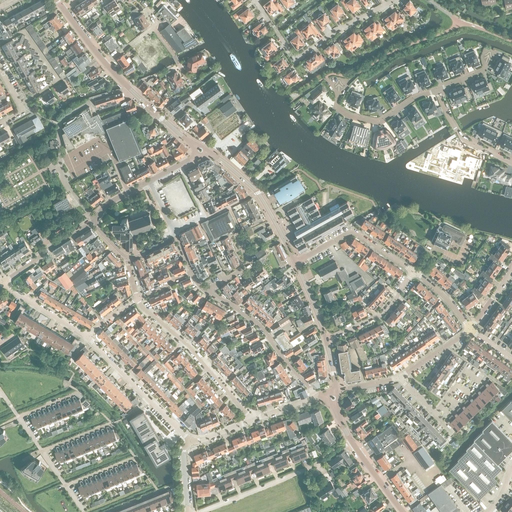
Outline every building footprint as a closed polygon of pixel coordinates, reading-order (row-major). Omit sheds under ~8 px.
[(40,10),(41,11),(43,15),(46,13),(45,11),(44,12),(42,8),(45,7),(41,0),(39,0),(36,2),(40,10)] [(84,0),(80,3),(86,13),(91,10),(84,0)] [(94,6),(90,0),(84,0),(91,10),(95,7),(94,6)] [(114,0),(112,0),(109,3),(116,13),(122,8),(123,6),(119,2),(117,4),(114,0)] [(182,5),(176,0),(167,0),(178,9),(182,5)] [(231,0),(232,0),(232,1),(233,1),(233,2),(234,2),(235,3),(231,6),(233,9),(241,3),(239,0),(231,0)] [(268,11),(268,10),(271,14),(273,12),(274,12),(275,12),(276,11),(276,10),(276,9),(277,8),(280,12),(283,10),(277,2),(275,4),(271,0),(270,0),(264,5),(267,8),(266,9),(266,10),(267,10),(267,11),(268,11)] [(360,6),(358,3),(358,2),(358,1),(358,0),(357,0),(356,0),(355,0),(348,0),(348,1),(347,2),(344,0),(341,0),(341,1),(347,8),(349,6),(353,11),(360,6)] [(403,6),(404,8),(402,10),(406,15),(409,13),(410,14),(411,14),(412,14),(412,15),(413,15),(414,15),(415,14),(416,14),(416,13),(416,12),(416,11),(415,10),(416,9),(412,4),(412,3),(409,0),(406,3),(407,4),(406,5),(405,4),(404,4),(403,4),(403,5),(402,5),(403,6)] [(36,2),(30,5),(35,13),(40,10),(36,2)] [(86,13),(80,3),(75,6),(76,8),(73,9),(77,16),(79,15),(80,17),(86,13)] [(102,7),(104,10),(106,13),(108,11),(111,16),(116,13),(109,3),(102,7)] [(170,24),(177,18),(173,15),(176,12),(170,7),(168,9),(164,4),(158,11),(170,24)] [(332,7),(332,8),(331,9),(333,12),(330,14),(336,21),(339,19),(336,16),(343,11),(338,4),(336,5),(335,5),(335,4),(334,4),(333,5),(332,5),(332,6),(332,7)] [(30,5),(25,8),(29,16),(35,13),(30,5)] [(24,18),(29,16),(25,8),(20,11),(24,18)] [(240,15),(241,17),(241,18),(241,19),(242,19),(242,20),(243,20),(244,20),(245,22),(254,15),(248,8),(243,12),(241,9),(234,15),(236,18),(240,15)] [(20,11),(14,14),(19,21),(24,18),(20,11)] [(395,11),(390,15),(397,25),(398,24),(400,25),(401,23),(401,22),(402,21),(402,20),(404,18),(399,12),(397,14),(395,11)] [(133,15),(132,15),(137,23),(145,19),(142,13),(140,15),(138,12),(133,15)] [(319,17),(314,20),(322,30),(325,28),(323,26),(330,20),(328,18),(328,17),(328,16),(328,15),(327,15),(326,15),(324,13),(322,14),(321,14),(320,14),(319,14),(319,15),(318,15),(318,16),(319,17)] [(13,24),(19,21),(14,14),(9,17),(13,24)] [(45,23),(49,27),(60,19),(56,15),(50,19),(45,23)] [(397,25),(390,15),(388,17),(386,15),(382,18),(386,24),(386,23),(389,26),(390,25),(393,28),(397,25)] [(8,27),(13,24),(9,17),(4,20),(8,27)] [(52,32),(55,30),(57,28),(63,24),(60,19),(49,27),(52,32)] [(90,27),(94,32),(100,28),(97,24),(101,21),(99,19),(95,21),(96,23),(90,27)] [(145,26),(148,24),(145,19),(137,23),(141,31),(147,28),(145,26)] [(262,22),(260,23),(258,21),(253,25),(255,27),(253,29),(254,30),(253,30),(253,31),(253,32),(253,33),(253,34),(254,34),(254,35),(255,35),(256,35),(257,35),(257,34),(258,35),(263,31),(264,32),(268,29),(265,26),(264,24),(264,23),(264,22),(263,22),(262,22)] [(374,22),(369,25),(377,35),(378,35),(379,35),(381,34),(381,32),(382,31),(381,30),(383,29),(378,23),(376,24),(374,22)] [(0,23),(0,32),(4,40),(9,37),(9,36),(6,31),(2,23),(0,24),(0,23)] [(171,24),(170,23),(170,24),(161,31),(177,53),(186,48),(183,43),(193,37),(184,27),(177,31),(171,24)] [(303,29),(301,30),(303,33),(303,34),(303,35),(304,35),(305,35),(307,38),(314,32),(316,35),(319,33),(311,23),(306,26),(306,25),(305,25),(304,25),(304,26),(303,26),(303,27),(303,28),(303,29)] [(369,41),(377,35),(369,25),(367,27),(366,25),(361,29),(365,34),(366,34),(368,37),(366,38),(369,41)] [(102,31),(100,28),(94,32),(98,38),(104,33),(106,35),(109,32),(106,28),(102,31)] [(293,38),(292,39),(291,40),(293,43),(293,44),(293,45),(293,46),(294,46),(295,46),(297,49),(305,44),(301,39),(304,37),(298,29),(295,31),(298,35),(296,36),(295,36),(294,36),(294,37),(293,37),(293,38)] [(60,40),(61,42),(72,35),(69,30),(62,35),(61,37),(62,39),(60,40)] [(358,33),(356,35),(354,32),(349,36),(357,46),(357,45),(359,46),(360,44),(360,43),(361,42),(361,41),(363,40),(358,33)] [(68,44),(75,39),(72,35),(61,42),(59,44),(60,46),(63,44),(64,44),(67,42),(68,44)] [(118,45),(111,36),(104,42),(110,51),(118,45)] [(357,46),(349,36),(347,38),(345,36),(341,39),(345,45),(345,44),(348,47),(349,46),(352,50),(357,46)] [(193,37),(183,43),(186,48),(193,44),(194,45),(199,42),(195,37),(194,38),(193,37)] [(1,46),(4,52),(13,46),(11,42),(13,41),(13,40),(1,46)] [(65,52),(67,54),(79,45),(77,41),(70,46),(71,47),(65,52)] [(266,54),(267,54),(268,55),(265,57),(267,60),(275,54),(273,51),(277,48),(271,41),(262,48),(264,49),(263,50),(263,51),(264,52),(264,53),(265,53),(266,53),(266,54)] [(330,43),(331,44),(331,46),(330,47),(329,45),(326,48),(328,51),(329,51),(333,56),(334,55),(335,56),(336,56),(337,56),(338,56),(339,56),(339,55),(339,54),(339,53),(339,52),(340,51),(342,49),(337,42),(334,44),(333,42),(332,42),(331,42),(331,43),(330,43)] [(4,52),(7,57),(16,52),(14,48),(16,46),(16,45),(13,46),(4,52)] [(82,49),(79,45),(67,54),(68,56),(71,54),(73,53),(73,52),(74,52),(76,54),(82,49)] [(19,50),(16,52),(7,57),(10,62),(12,61),(19,57),(17,53),(20,52),(19,50)] [(479,63),(474,50),(464,54),(469,66),(472,64),(473,66),(475,65),(475,66),(479,65),(478,64),(479,63)] [(205,61),(204,59),(205,59),(205,58),(206,57),(206,56),(205,55),(205,54),(204,54),(203,54),(202,54),(201,52),(188,59),(187,70),(196,71),(197,65),(205,61)] [(74,67),(76,65),(87,57),(87,55),(86,54),(85,54),(84,53),(78,58),(76,56),(68,62),(67,63),(69,64),(71,63),(74,67)] [(309,63),(306,65),(310,70),(316,66),(318,68),(327,60),(325,57),(323,58),(320,54),(318,56),(316,53),(307,60),(309,63)] [(129,63),(122,54),(116,58),(123,67),(129,63)] [(142,73),(147,69),(136,54),(132,58),(142,73)] [(12,61),(15,67),(24,62),(22,58),(24,56),(23,55),(19,57),(12,61)] [(64,65),(67,63),(68,62),(64,56),(60,59),(64,65)] [(464,68),(459,56),(449,60),(455,73),(456,74),(459,73),(459,71),(461,71),(460,69),(464,68)] [(511,64),(508,62),(509,59),(503,56),(501,59),(500,58),(499,61),(498,60),(496,63),(508,70),(511,64)] [(76,65),(81,71),(85,68),(84,66),(90,61),(90,59),(89,58),(88,58),(87,57),(76,65)] [(274,64),(275,66),(275,67),(275,68),(276,68),(276,69),(277,69),(278,69),(279,71),(288,64),(282,57),(279,60),(277,57),(269,63),(272,66),(274,64)] [(15,67),(18,72),(29,66),(26,61),(24,62),(15,67)] [(508,70),(496,63),(494,67),(495,68),(494,70),(499,72),(497,76),(503,79),(508,70)] [(135,69),(131,64),(123,70),(126,74),(135,69)] [(447,76),(448,76),(443,64),(433,68),(437,78),(441,77),(441,78),(444,77),(444,79),(448,77),(447,76)] [(30,67),(29,66),(18,72),(21,78),(23,77),(30,73),(27,69),(30,67)] [(76,66),(65,74),(67,76),(66,76),(70,80),(81,72),(76,66)] [(91,79),(99,74),(99,73),(100,73),(97,68),(89,73),(87,74),(91,79)] [(293,70),(292,71),(290,68),(283,74),(285,76),(284,76),(285,77),(284,78),(284,79),(284,80),(284,81),(285,82),(286,82),(286,83),(287,83),(288,82),(289,83),(295,79),(295,80),(299,77),(296,73),(295,74),(294,73),(295,72),(295,71),(295,70),(294,69),(293,70)] [(23,77),(26,82),(34,77),(32,73),(35,72),(34,70),(30,73),(23,77)] [(171,83),(181,77),(179,74),(178,74),(177,72),(172,74),(170,70),(164,73),(166,77),(168,77),(171,83)] [(428,76),(427,76),(425,70),(415,74),(419,85),(423,84),(423,85),(426,85),(426,86),(430,85),(429,83),(430,83),(428,79),(429,79),(428,76)] [(26,82),(29,88),(37,83),(35,79),(38,77),(37,76),(34,77),(26,82)] [(414,87),(409,76),(399,81),(406,93),(407,94),(410,92),(410,91),(412,90),(411,88),(414,87)] [(152,86),(158,79),(156,77),(154,79),(153,77),(150,79),(147,82),(152,86)] [(181,77),(171,83),(174,88),(173,89),(175,93),(181,90),(179,86),(183,83),(182,81),(182,80),(181,77)] [(104,81),(103,78),(102,78),(97,81),(96,78),(88,83),(91,87),(95,85),(97,89),(104,85),(107,84),(105,81),(104,81)] [(493,89),(490,82),(487,83),(485,78),(483,79),(482,78),(478,79),(484,93),(493,89)] [(484,93),(478,79),(475,81),(475,82),(473,83),(473,84),(470,85),(473,92),(476,91),(477,94),(483,92),(484,93)] [(29,88),(32,93),(40,88),(39,86),(42,85),(40,81),(37,83),(29,88)] [(146,94),(151,87),(144,81),(139,87),(146,94)] [(58,92),(59,93),(59,94),(60,94),(61,94),(62,93),(63,94),(69,90),(66,86),(67,86),(64,82),(56,87),(58,91),(58,92)] [(204,94),(194,101),(201,109),(224,92),(218,83),(204,94)] [(311,96),(315,101),(316,102),(317,103),(312,109),(316,113),(323,120),(330,113),(326,109),(327,108),(324,105),(323,106),(319,101),(319,102),(317,100),(327,91),(322,86),(311,96)] [(400,97),(392,86),(383,92),(390,102),(393,100),(394,101),(396,100),(397,101),(400,99),(399,98),(400,97)] [(471,97),(467,86),(464,88),(463,87),(461,88),(460,86),(457,88),(462,102),(462,101),(471,97)] [(146,94),(152,99),(158,91),(155,89),(154,90),(151,87),(146,94)] [(199,87),(190,94),(192,98),(194,101),(204,94),(199,87)] [(462,102),(457,88),(453,89),(453,91),(451,92),(453,97),(450,98),(453,106),(457,104),(462,102)] [(362,95),(362,94),(352,90),(348,101),(352,103),(351,104),(353,105),(353,107),(356,108),(357,106),(357,107),(360,99),(362,95)] [(44,101),(45,103),(46,103),(47,103),(48,103),(49,102),(50,104),(55,100),(53,96),(54,95),(51,91),(42,96),(45,100),(44,101)] [(152,99),(156,103),(162,97),(159,95),(160,93),(158,91),(152,99)] [(122,92),(114,95),(117,102),(119,102),(119,100),(124,98),(122,92)] [(173,114),(192,98),(190,94),(188,92),(178,98),(168,107),(173,114)] [(0,96),(0,99),(6,111),(12,108),(8,101),(3,104),(1,100),(6,97),(4,94),(0,96)] [(114,95),(95,101),(97,107),(98,107),(99,109),(117,104),(117,102),(114,95)] [(156,103),(161,107),(168,99),(164,95),(162,97),(156,103)] [(380,107),(377,96),(367,99),(370,111),(371,111),(371,112),(375,111),(374,110),(377,109),(376,108),(380,107)] [(123,107),(123,108),(125,113),(128,112),(137,108),(134,102),(133,103),(131,99),(126,101),(124,102),(121,104),(122,107),(123,107)] [(230,100),(229,102),(220,108),(227,117),(237,109),(230,100)] [(427,101),(423,102),(424,104),(423,104),(428,115),(434,113),(438,112),(442,110),(441,106),(436,108),(434,102),(431,103),(430,103),(430,101),(428,102),(427,102),(427,101)] [(63,133),(62,134),(67,148),(67,150),(75,147),(72,143),(70,139),(80,133),(83,132),(84,132),(84,133),(93,131),(94,131),(94,130),(98,129),(100,132),(101,134),(106,132),(110,142),(112,148),(117,160),(117,159),(119,159),(120,161),(141,152),(139,148),(142,147),(141,145),(133,127),(131,128),(127,119),(127,120),(123,111),(121,112),(108,117),(102,120),(98,114),(93,116),(92,114),(89,107),(63,122),(65,125),(65,126),(63,127),(65,132),(63,133)] [(410,113),(407,115),(414,125),(416,128),(425,122),(423,119),(415,108),(414,107),(411,109),(411,110),(409,112),(410,113)] [(184,115),(179,119),(180,120),(180,121),(181,122),(182,122),(186,126),(189,124),(192,127),(197,123),(191,117),(186,113),(185,113),(184,114),(184,115)] [(15,131),(13,133),(19,143),(27,139),(24,134),(33,129),(35,131),(42,128),(39,122),(37,123),(35,119),(31,120),(31,119),(14,129),(15,131)] [(339,136),(346,125),(342,122),(338,119),(337,121),(334,119),(328,129),(331,131),(329,133),(334,136),(336,134),(339,136)] [(399,135),(408,129),(401,119),(398,121),(397,120),(395,121),(394,120),(391,122),(392,123),(392,124),(399,135)] [(483,122),(478,134),(481,135),(481,136),(483,137),(482,138),(486,140),(491,129),(492,127),(483,122)] [(153,127),(152,125),(148,127),(146,126),(144,127),(143,129),(146,133),(147,133),(149,138),(153,136),(153,137),(154,137),(154,138),(155,138),(156,137),(156,136),(155,135),(159,133),(156,127),(157,127),(156,125),(153,127)] [(196,125),(193,128),(202,138),(207,134),(207,135),(209,133),(209,132),(205,127),(201,131),(196,125)] [(350,130),(347,141),(350,142),(351,141),(357,142),(356,145),(361,129),(360,128),(358,128),(358,127),(357,126),(355,126),(353,131),(350,130)] [(361,129),(356,145),(357,142),(363,144),(363,145),(367,146),(370,135),(366,135),(368,129),(365,129),(364,128),(364,129),(361,129),(362,128),(361,127),(361,129)] [(491,129),(486,140),(490,142),(490,141),(492,142),(495,137),(498,139),(502,131),(492,127),(491,129)] [(375,135),(374,145),(374,146),(374,147),(375,147),(376,148),(377,148),(377,147),(382,145),(383,144),(384,144),(385,144),(387,146),(388,146),(389,146),(390,146),(391,146),(394,144),(394,143),(395,142),(395,141),(394,140),(388,131),(388,130),(387,130),(386,130),(385,130),(383,130),(383,129),(382,129),(379,130),(379,131),(377,132),(376,132),(376,133),(375,133),(375,134),(375,135)] [(14,137),(11,139),(7,131),(1,134),(6,142),(11,139),(14,145),(17,143),(14,137)] [(511,137),(504,133),(501,140),(503,141),(504,141),(501,146),(503,147),(504,147),(503,149),(507,150),(511,139),(511,137)] [(172,141),(171,142),(172,143),(178,149),(173,152),(177,160),(185,155),(183,153),(187,149),(178,141),(175,138),(172,141)] [(230,158),(230,159),(230,160),(236,164),(237,165),(240,168),(244,165),(243,163),(248,157),(255,150),(256,151),(260,147),(251,138),(247,142),(242,148),(243,150),(242,151),(240,149),(234,156),(233,157),(232,156),(230,157),(230,158)] [(401,140),(400,141),(405,148),(408,146),(404,139),(402,141),(401,140)] [(396,146),(396,147),(396,148),(400,154),(406,150),(401,142),(398,144),(397,144),(397,145),(396,146)] [(164,144),(160,146),(163,151),(165,156),(169,154),(166,148),(164,144)] [(444,145),(442,152),(446,153),(448,153),(448,154),(450,155),(451,154),(452,155),(452,156),(453,156),(453,155),(455,155),(453,159),(452,159),(451,158),(451,159),(452,159),(451,159),(451,160),(452,160),(451,160),(451,161),(451,162),(450,162),(449,165),(450,165),(449,167),(455,169),(456,167),(456,168),(457,165),(458,165),(457,166),(458,166),(458,165),(459,165),(458,166),(459,166),(459,165),(460,165),(459,166),(460,166),(461,166),(460,167),(461,167),(461,166),(465,167),(465,166),(466,166),(466,165),(468,165),(467,166),(472,167),(469,175),(475,177),(478,166),(478,167),(473,165),(475,158),(469,156),(469,155),(468,156),(466,155),(466,157),(464,157),(464,156),(464,157),(463,156),(463,155),(463,156),(462,156),(462,155),(462,156),(461,156),(461,155),(461,156),(460,155),(461,154),(460,153),(461,152),(462,149),(461,149),(461,150),(456,148),(456,147),(455,147),(454,149),(453,148),(450,147),(444,145)] [(152,146),(148,149),(151,156),(157,153),(157,154),(160,153),(163,151),(160,146),(154,149),(152,146)] [(271,165),(277,171),(286,162),(283,159),(284,157),(282,154),(280,156),(278,153),(279,152),(276,149),(266,159),(271,165)] [(163,159),(157,163),(160,169),(170,164),(167,158),(166,158),(165,156),(163,151),(160,153),(163,159)] [(258,159),(249,168),(253,171),(261,162),(258,159)] [(208,168),(210,170),(211,169),(215,163),(210,160),(209,160),(208,161),(208,162),(207,163),(206,160),(199,164),(203,173),(206,170),(205,169),(208,168)] [(153,173),(159,169),(154,161),(148,164),(153,173)] [(213,173),(214,174),(218,171),(221,168),(221,167),(215,163),(211,169),(214,171),(213,173)] [(128,186),(132,184),(138,181),(135,175),(134,175),(128,164),(120,168),(125,180),(128,186)] [(144,178),(152,173),(148,167),(145,169),(143,166),(139,168),(139,170),(144,178)] [(193,168),(197,177),(202,175),(198,166),(193,168)] [(489,174),(489,175),(492,175),(491,177),(496,178),(495,178),(496,178),(496,180),(501,181),(500,181),(500,182),(502,182),(510,184),(511,183),(511,176),(511,175),(506,174),(503,173),(504,170),(498,169),(498,168),(495,167),(491,166),(489,173),(489,174)] [(97,179),(99,183),(102,181),(103,183),(109,180),(112,179),(109,173),(106,167),(100,170),(103,177),(97,179)] [(188,171),(192,180),(197,177),(193,168),(188,171)] [(222,174),(225,171),(221,168),(218,171),(214,174),(211,177),(213,179),(215,177),(216,176),(218,179),(222,175),(222,174)] [(135,175),(138,181),(144,178),(139,170),(134,173),(135,175)] [(218,179),(222,186),(225,184),(232,177),(225,171),(222,174),(222,175),(218,179)] [(197,177),(192,180),(191,180),(193,185),(205,180),(202,175),(197,177)] [(281,202),(282,201),(284,203),(305,191),(302,185),(301,185),(298,181),(299,181),(296,175),(274,188),(276,191),(274,192),(281,202)] [(207,178),(207,179),(206,179),(205,180),(193,185),(196,190),(207,185),(205,181),(206,180),(208,184),(209,184),(211,182),(209,177),(207,178)] [(238,183),(232,177),(225,184),(222,186),(223,188),(227,185),(230,190),(238,183)] [(109,194),(115,191),(119,189),(116,183),(113,185),(112,183),(111,184),(109,180),(103,183),(102,181),(99,183),(102,188),(105,186),(109,194)] [(234,189),(239,193),(244,187),(239,183),(234,189)] [(197,191),(199,197),(208,192),(206,190),(209,188),(207,186),(197,191)] [(239,194),(241,198),(247,195),(248,194),(246,191),(245,190),(244,189),(244,188),(244,187),(239,193),(238,193),(238,194),(239,194)] [(91,188),(89,190),(99,202),(104,199),(102,197),(98,192),(96,194),(91,188)] [(94,206),(99,202),(89,190),(88,190),(86,191),(91,198),(89,200),(94,206)] [(232,191),(230,192),(234,201),(239,199),(236,192),(233,194),(232,191)] [(209,195),(208,192),(199,197),(202,202),(210,198),(213,197),(212,194),(209,195)] [(229,196),(226,197),(229,204),(234,201),(230,192),(228,193),(229,196)] [(58,210),(61,214),(73,207),(70,200),(66,194),(53,202),(58,210)] [(221,195),(219,196),(224,206),(229,204),(226,197),(223,199),(221,195)] [(216,202),(217,203),(219,209),(224,206),(219,196),(217,197),(219,201),(216,202)] [(241,203),(244,208),(255,203),(252,197),(241,203)] [(354,214),(353,212),(347,201),(339,206),(338,203),(329,208),(331,211),(328,212),(327,212),(327,213),(322,216),(311,197),(288,210),(298,229),(295,231),(298,237),(294,239),(301,251),(308,247),(308,246),(310,245),(309,243),(346,223),(345,221),(347,220),(346,218),(354,214)] [(204,202),(207,208),(214,205),(213,202),(211,198),(210,199),(211,199),(204,202)] [(257,208),(255,203),(244,208),(246,214),(257,208)] [(217,210),(214,205),(207,208),(209,214),(210,214),(210,213),(216,210),(217,210)] [(250,215),(252,217),(260,213),(257,208),(246,214),(247,214),(248,216),(250,215)] [(208,234),(212,242),(238,229),(229,210),(208,220),(206,221),(203,222),(204,225),(202,226),(204,229),(208,234)] [(112,226),(112,232),(119,232),(119,235),(120,235),(120,241),(126,241),(126,250),(133,250),(133,237),(133,234),(154,227),(154,226),(153,223),(150,213),(146,214),(144,215),(144,214),(143,215),(141,216),(140,216),(138,217),(137,216),(137,217),(135,218),(134,217),(134,218),(132,219),(132,218),(131,219),(131,220),(129,220),(127,215),(128,215),(128,214),(121,217),(121,223),(121,226),(112,226)] [(263,219),(260,213),(252,217),(253,221),(251,222),(252,224),(263,219)] [(366,229),(370,222),(372,220),(374,217),(372,216),(370,219),(368,221),(365,219),(361,226),(366,229)] [(50,219),(43,223),(45,228),(52,224),(50,219)] [(40,225),(39,225),(37,222),(35,224),(37,227),(34,229),(32,231),(33,233),(29,236),(30,238),(29,239),(33,244),(37,241),(38,243),(41,241),(40,239),(42,238),(38,233),(43,230),(40,225)] [(375,226),(370,222),(366,229),(371,233),(375,226)] [(58,233),(65,229),(62,223),(55,227),(54,226),(46,231),(49,237),(57,233),(58,233)] [(180,234),(184,246),(192,243),(193,242),(192,239),(193,238),(194,241),(195,240),(196,242),(202,239),(201,236),(203,235),(198,225),(184,231),(180,233),(180,234)] [(446,249),(449,242),(451,243),(452,241),(452,240),(453,240),(453,239),(454,239),(455,239),(456,239),(457,240),(459,241),(458,242),(459,244),(460,245),(462,244),(466,236),(465,234),(446,225),(444,226),(443,228),(439,226),(438,228),(437,228),(436,229),(437,230),(431,242),(446,249)] [(371,233),(376,236),(380,229),(375,226),(371,233)] [(78,237),(76,238),(79,244),(80,243),(81,245),(84,242),(85,243),(96,236),(91,228),(86,231),(80,236),(78,237)] [(249,236),(255,233),(252,228),(247,230),(249,234),(249,236)] [(264,241),(268,239),(276,235),(272,228),(269,230),(266,232),(264,228),(257,232),(261,237),(262,237),(264,241)] [(385,232),(380,229),(376,236),(381,239),(385,232)] [(395,236),(394,238),(389,245),(394,248),(398,241),(396,239),(400,232),(398,231),(397,233),(395,236)] [(20,247),(24,253),(30,249),(25,241),(23,239),(24,238),(22,235),(21,236),(20,238),(21,240),(23,243),(19,246),(20,247)] [(217,241),(220,246),(231,240),(228,235),(217,241)] [(389,245),(394,238),(388,235),(384,242),(389,245)] [(92,250),(101,242),(97,238),(90,244),(90,245),(92,244),(95,248),(92,250)] [(350,245),(355,248),(359,242),(354,238),(350,245)] [(62,245),(67,252),(69,251),(68,250),(70,249),(72,251),(76,248),(71,239),(62,245)] [(184,246),(186,251),(194,248),(193,246),(196,245),(196,246),(200,245),(201,245),(208,243),(206,239),(200,242),(196,244),(193,244),(192,243),(184,246)] [(220,246),(222,250),(233,245),(231,240),(220,246)] [(498,249),(507,255),(509,252),(508,252),(510,250),(507,248),(509,245),(501,240),(498,244),(500,246),(498,249)] [(394,248),(399,252),(403,245),(398,241),(394,248)] [(106,247),(101,242),(92,250),(94,252),(96,250),(99,253),(106,247)] [(173,242),(168,244),(172,252),(175,251),(176,254),(178,253),(173,242)] [(272,246),(272,247),(281,267),(285,265),(283,260),(287,258),(280,242),(275,245),(272,246)] [(355,248),(360,252),(364,245),(359,242),(355,248)] [(19,257),(15,250),(13,248),(11,245),(10,244),(8,245),(11,250),(9,252),(10,254),(15,260),(19,257)] [(168,254),(172,252),(168,244),(162,247),(168,258),(170,257),(168,254)] [(62,245),(53,251),(57,257),(64,252),(65,254),(67,252),(62,245)] [(224,255),(226,254),(233,250),(235,249),(233,245),(222,250),(224,255)] [(365,255),(369,248),(364,245),(360,252),(365,255)] [(404,255),(408,248),(403,245),(399,252),(404,255)] [(81,247),(78,249),(84,257),(86,255),(86,256),(88,255),(81,246),(81,247)] [(20,247),(15,250),(19,257),(24,253),(20,247)] [(162,247),(157,249),(161,257),(164,256),(166,259),(168,258),(162,247)] [(186,251),(189,260),(197,256),(200,255),(199,253),(197,254),(194,248),(186,251)] [(260,260),(269,254),(264,248),(255,254),(260,260)] [(404,255),(409,258),(413,251),(408,248),(404,255)] [(158,259),(161,257),(157,249),(151,252),(157,263),(159,262),(158,259)] [(494,250),(490,255),(500,262),(498,261),(500,258),(502,260),(504,258),(505,258),(507,255),(498,249),(496,252),(494,250)] [(226,254),(228,258),(236,254),(233,250),(226,254)] [(368,257),(373,261),(378,254),(373,251),(368,257)] [(418,255),(413,251),(409,258),(414,262),(418,255)] [(5,256),(10,263),(15,260),(10,254),(7,256),(5,252),(3,254),(5,256)] [(117,257),(111,252),(104,258),(106,260),(109,258),(111,261),(117,257)] [(146,255),(147,257),(150,263),(153,261),(156,267),(158,266),(157,263),(151,252),(146,255)] [(88,255),(86,256),(90,260),(92,262),(98,257),(96,254),(93,256),(90,253),(88,255)] [(0,265),(1,266),(3,264),(5,267),(10,263),(5,256),(3,254),(1,255),(2,257),(0,258),(0,260),(1,261),(0,261),(0,265)] [(227,259),(229,263),(238,259),(236,254),(228,258),(227,259)] [(377,266),(378,264),(383,258),(378,254),(373,261),(376,263),(375,264),(377,266)] [(90,260),(86,256),(86,255),(84,257),(80,261),(74,266),(73,266),(66,273),(74,283),(76,287),(91,278),(87,271),(92,266),(89,262),(90,260)] [(207,258),(200,262),(197,263),(196,261),(191,263),(192,265),(196,274),(203,271),(202,269),(205,267),(204,264),(207,262),(209,266),(218,262),(215,255),(213,255),(210,257),(207,258)] [(500,262),(490,255),(487,259),(488,260),(491,263),(489,266),(498,272),(500,269),(499,269),(501,266),(499,265),(500,262)] [(114,269),(123,264),(117,257),(111,261),(114,264),(112,266),(114,269)] [(71,263),(69,260),(68,258),(60,264),(63,268),(65,272),(66,273),(73,266),(71,263)] [(133,261),(135,264),(137,269),(138,268),(140,277),(143,275),(148,273),(141,258),(139,259),(138,259),(133,261)] [(388,261),(383,258),(378,264),(384,268),(388,261)] [(48,263),(53,271),(55,274),(58,272),(54,267),(57,265),(53,259),(48,263)] [(173,270),(176,276),(186,272),(186,271),(186,270),(185,268),(184,268),(183,266),(180,260),(180,259),(175,262),(178,268),(173,270)] [(231,268),(234,266),(240,263),(238,259),(229,263),(231,268)] [(352,293),(347,295),(349,299),(358,296),(354,289),(365,283),(361,276),(360,276),(357,272),(349,277),(344,268),(341,270),(336,261),(319,270),(324,279),(335,273),(340,282),(345,279),(352,293)] [(387,273),(389,271),(393,264),(388,261),(384,268),(386,270),(385,272),(387,273)] [(51,272),(53,271),(48,263),(43,266),(47,272),(49,270),(51,272)] [(394,275),(398,268),(393,264),(389,271),(394,275)] [(262,265),(257,268),(263,276),(267,273),(262,265)] [(124,266),(124,267),(113,270),(113,269),(109,271),(110,273),(113,272),(114,276),(126,273),(124,266)] [(162,270),(161,270),(166,280),(171,278),(167,269),(167,267),(166,266),(164,267),(166,272),(163,273),(162,270)] [(428,272),(433,276),(438,270),(434,266),(428,272)] [(485,267),(481,272),(492,279),(489,278),(491,275),(494,277),(495,275),(496,275),(498,272),(489,266),(487,269),(485,267)] [(203,271),(196,274),(197,275),(200,279),(202,278),(209,275),(205,267),(202,269),(203,271)] [(263,276),(257,268),(253,271),(254,273),(260,280),(259,279),(263,276)] [(403,271),(398,268),(394,275),(399,278),(403,271)] [(438,280),(443,274),(440,271),(442,269),(440,268),(439,270),(438,270),(433,276),(438,280)] [(166,280),(161,270),(159,271),(161,274),(157,276),(161,283),(166,280)] [(32,273),(24,279),(28,285),(33,281),(43,274),(42,272),(34,276),(32,273)] [(74,283),(66,273),(65,272),(58,277),(66,289),(74,283)] [(95,276),(91,278),(76,287),(83,296),(88,294),(84,289),(105,277),(102,272),(95,276)] [(143,284),(151,280),(149,277),(151,277),(149,272),(148,273),(143,275),(143,277),(141,278),(143,284)] [(483,280),(481,283),(489,289),(491,286),(493,283),(490,282),(492,279),(481,272),(479,276),(479,277),(483,280)] [(251,276),(256,283),(260,280),(254,273),(251,276)] [(438,280),(442,284),(448,278),(443,274),(438,280)] [(282,289),(285,287),(292,282),(289,278),(287,276),(287,277),(285,275),(279,279),(279,280),(277,281),(275,277),(268,282),(273,290),(280,286),(282,289)] [(251,276),(246,279),(252,286),(256,283),(251,276)] [(449,276),(448,278),(442,284),(447,288),(454,280),(449,276)] [(182,288),(193,283),(191,277),(179,282),(182,288)] [(131,293),(131,292),(129,286),(130,286),(128,278),(117,282),(119,289),(124,288),(125,291),(123,292),(125,297),(126,297),(131,293)] [(153,286),(154,285),(153,282),(155,281),(154,279),(151,280),(143,284),(146,289),(153,286)] [(252,286),(246,279),(242,282),(248,289),(252,286)] [(33,281),(28,285),(32,290),(37,287),(38,286),(36,283),(35,284),(33,281)] [(414,288),(419,292),(424,286),(419,282),(418,284),(416,283),(410,289),(412,291),(414,288)] [(221,288),(224,293),(233,286),(232,284),(229,286),(227,283),(221,288)] [(487,292),(489,289),(481,283),(478,286),(476,284),(473,289),(480,296),(482,292),(485,294),(487,292)] [(332,293),(339,290),(337,285),(327,290),(328,291),(324,293),(327,301),(334,298),(332,293)] [(73,291),(75,289),(73,286),(70,288),(67,294),(70,296),(73,291)] [(224,293),(228,297),(237,290),(234,292),(233,290),(235,288),(233,286),(224,293)] [(290,297),(298,292),(294,286),(287,291),(286,290),(283,292),(286,297),(289,295),(290,297)] [(384,286),(380,290),(386,295),(390,291),(384,286)] [(429,290),(424,286),(419,292),(423,296),(429,290)] [(38,291),(40,293),(39,296),(44,299),(49,292),(46,291),(46,290),(42,287),(38,291)] [(171,289),(165,292),(168,299),(173,297),(174,299),(173,299),(174,303),(176,302),(171,289)] [(231,295),(234,299),(246,291),(244,289),(241,291),(239,292),(237,290),(228,297),(231,295)] [(471,294),(468,296),(474,305),(477,303),(476,302),(479,300),(477,298),(480,296),(473,289),(469,292),(471,294)] [(189,290),(185,295),(183,294),(181,296),(186,300),(188,298),(190,300),(191,298),(196,302),(201,296),(197,292),(194,296),(192,295),(193,294),(189,290)] [(376,295),(382,300),(386,295),(380,290),(376,295)] [(426,302),(428,300),(433,294),(429,290),(423,296),(426,299),(424,301),(426,302)] [(114,298),(112,299),(116,305),(121,301),(117,296),(118,295),(116,294),(118,292),(117,291),(113,293),(114,294),(112,295),(114,298)] [(242,297),(244,295),(247,293),(246,291),(234,299),(238,304),(244,299),(242,297)] [(49,292),(44,299),(50,303),(55,296),(54,295),(53,297),(51,296),(52,294),(49,292)] [(168,299),(165,292),(160,294),(165,307),(167,306),(166,302),(165,303),(164,301),(168,299)] [(167,311),(165,307),(160,294),(150,299),(155,310),(159,309),(157,304),(162,302),(162,304),(161,304),(165,313),(167,311)] [(243,304),(247,307),(256,296),(255,294),(251,299),(249,297),(243,304)] [(429,309),(433,304),(438,298),(433,294),(428,300),(430,302),(426,307),(429,309)] [(2,297),(0,298),(0,305),(1,307),(2,308),(4,306),(3,305),(6,303),(8,301),(4,295),(2,297)] [(376,295),(372,299),(378,305),(382,300),(376,295)] [(50,303),(56,306),(60,300),(60,299),(59,301),(56,299),(57,297),(55,296),(50,303)] [(247,307),(250,310),(256,303),(254,301),(258,297),(256,296),(247,307)] [(288,306),(289,308),(301,300),(298,296),(291,301),(292,303),(288,306)] [(471,307),(474,305),(468,296),(465,298),(463,296),(458,299),(464,307),(466,306),(468,308),(471,306),(471,307)] [(378,305),(372,299),(371,300),(369,297),(367,299),(369,302),(367,304),(373,309),(378,305)] [(108,303),(112,308),(116,305),(112,299),(108,303)] [(502,304),(509,309),(511,305),(511,303),(506,299),(502,304)] [(56,306),(62,310),(65,304),(62,302),(62,301),(60,300),(56,306)] [(208,300),(203,308),(205,309),(204,311),(207,312),(212,303),(208,300)] [(250,310),(254,313),(264,302),(263,300),(261,302),(259,305),(256,303),(250,310)] [(301,300),(289,308),(291,309),(295,307),(296,309),(304,304),(301,300)] [(9,316),(17,304),(12,301),(9,306),(11,308),(8,312),(7,310),(5,311),(7,315),(9,316)] [(254,313),(258,316),(264,309),(262,308),(266,302),(265,301),(264,302),(254,313)] [(402,302),(398,306),(404,311),(406,309),(409,311),(412,314),(416,310),(411,306),(409,308),(408,307),(402,302)] [(440,302),(435,307),(434,308),(437,313),(444,308),(440,302)] [(103,306),(107,312),(112,308),(108,303),(103,306)] [(217,306),(212,303),(207,312),(209,313),(209,312),(212,314),(217,306)] [(67,306),(65,304),(62,310),(67,313),(70,308),(71,306),(71,305),(69,304),(69,305),(68,304),(67,306)] [(312,312),(309,304),(302,307),(305,315),(312,312)] [(21,305),(12,320),(16,322),(16,321),(38,335),(38,336),(41,337),(41,336),(43,338),(45,340),(46,339),(68,353),(68,354),(71,356),(80,341),(75,338),(72,343),(23,313),(26,308),(21,305)] [(500,305),(496,309),(504,314),(507,310),(500,305)] [(103,306),(98,310),(102,315),(107,312),(103,306)] [(221,308),(217,306),(212,314),(214,315),(213,317),(215,318),(215,317),(216,317),(221,308)] [(262,320),(272,308),(270,306),(266,311),(264,309),(258,316),(262,320)] [(400,316),(404,311),(398,306),(394,311),(400,316)] [(363,307),(358,310),(361,316),(361,317),(367,314),(363,307)] [(76,311),(70,308),(67,313),(73,317),(76,311)] [(140,323),(141,322),(144,319),(135,308),(127,314),(132,320),(134,322),(135,322),(133,320),(137,317),(141,322),(140,323)] [(226,311),(221,308),(216,317),(217,318),(218,317),(221,319),(226,311)] [(262,320),(266,323),(272,316),(269,314),(274,309),(272,308),(262,320)] [(361,316),(358,310),(357,310),(357,308),(354,310),(355,311),(352,312),(356,320),(361,317),(361,316)] [(448,312),(444,308),(437,313),(439,314),(438,315),(441,318),(443,316),(448,312)] [(73,317),(79,320),(82,314),(79,313),(80,311),(77,309),(76,311),(73,317)] [(496,309),(493,313),(500,319),(504,314),(496,309)] [(164,318),(168,321),(173,315),(172,313),(173,312),(171,310),(164,318)] [(414,313),(420,319),(423,316),(416,310),(414,313)] [(334,325),(346,321),(348,320),(346,311),(339,313),(340,316),(337,317),(335,313),(330,315),(332,321),(333,321),(334,325)] [(394,311),(390,316),(399,323),(400,321),(403,323),(405,321),(400,317),(400,316),(394,311)] [(168,321),(172,324),(180,316),(176,312),(173,315),(168,321)] [(444,323),(452,317),(448,312),(443,316),(444,318),(442,319),(444,322),(444,323)] [(232,325),(239,321),(237,316),(236,317),(234,313),(223,319),(225,322),(227,321),(227,323),(230,322),(232,325)] [(493,313),(490,318),(497,323),(499,325),(503,320),(500,319),(493,313)] [(79,320),(84,323),(88,317),(88,318),(82,314),(79,320)] [(91,319),(88,317),(84,323),(90,327),(93,322),(94,322),(99,318),(95,314),(92,317),(92,318),(91,319)] [(132,320),(127,314),(122,318),(129,327),(130,325),(129,323),(132,320)] [(277,314),(276,315),(274,318),(272,316),(266,323),(269,326),(273,322),(274,323),(281,318),(277,314)] [(298,326),(314,320),(312,314),(304,317),(301,318),(296,320),(298,326)] [(271,326),(274,331),(278,329),(291,320),(288,315),(278,322),(271,326)] [(186,321),(180,316),(172,324),(176,328),(181,323),(183,325),(186,321)] [(392,326),(396,321),(398,323),(396,325),(399,328),(401,326),(398,323),(399,323),(390,316),(386,321),(389,323),(389,324),(390,324),(392,326)] [(444,323),(448,328),(455,322),(452,317),(444,323)] [(490,318),(487,322),(494,327),(497,323),(490,318)] [(141,322),(140,323),(142,325),(140,327),(144,332),(150,325),(145,321),(144,319),(141,322)] [(191,322),(191,323),(188,321),(184,325),(187,327),(184,330),(188,333),(194,326),(192,324),(191,322)] [(239,330),(247,326),(244,321),(228,329),(230,331),(237,327),(239,330)] [(459,327),(455,322),(448,328),(451,333),(459,327)] [(487,322),(483,327),(490,333),(494,327),(487,322)] [(194,326),(188,333),(193,337),(195,334),(197,336),(201,331),(199,329),(201,327),(197,323),(194,326)] [(381,324),(375,327),(379,334),(384,331),(381,324)] [(148,338),(155,330),(150,325),(144,332),(148,335),(146,336),(148,338)] [(251,326),(243,330),(239,332),(234,334),(236,336),(240,334),(244,332),(245,335),(253,331),(251,326)] [(315,326),(303,334),(305,338),(318,330),(315,326)] [(375,327),(370,330),(373,337),(376,335),(379,342),(382,341),(379,334),(375,327)] [(228,328),(224,330),(219,332),(222,338),(230,334),(228,328)] [(99,334),(104,339),(108,335),(111,331),(108,329),(105,332),(103,330),(99,334)] [(430,332),(437,342),(438,341),(437,340),(440,338),(434,329),(430,332)] [(154,340),(160,334),(155,330),(148,338),(149,339),(150,337),(154,340)] [(370,330),(364,333),(368,340),(371,338),(374,345),(376,343),(373,337),(370,330)] [(283,331),(277,336),(285,348),(292,344),(283,331)] [(425,333),(428,337),(432,343),(434,342),(435,343),(437,342),(430,332),(429,331),(425,333)] [(257,333),(249,336),(248,336),(243,338),(244,341),(250,338),(252,343),(260,339),(257,333)] [(362,342),(368,340),(364,333),(359,335),(362,342)] [(430,345),(432,343),(428,337),(426,338),(423,333),(420,334),(422,336),(429,347),(431,346),(430,345)] [(157,347),(164,339),(160,334),(154,340),(157,344),(156,345),(157,347)] [(318,340),(313,334),(306,339),(310,345),(318,340)] [(104,339),(108,344),(113,340),(108,335),(104,339)] [(13,340),(19,349),(25,345),(19,336),(13,340)] [(201,346),(208,340),(204,336),(197,342),(201,346)] [(355,348),(360,346),(359,344),(357,340),(357,341),(356,336),(352,338),(351,338),(348,339),(350,344),(353,343),(355,348)] [(421,341),(420,342),(424,349),(427,347),(428,348),(429,347),(422,336),(419,338),(421,341)] [(108,344),(113,349),(117,344),(120,342),(115,337),(113,340),(108,344)] [(164,339),(157,347),(158,348),(159,347),(162,351),(169,343),(164,339)] [(475,343),(470,340),(470,339),(465,347),(464,346),(463,348),(468,352),(470,350),(475,343)] [(19,349),(13,340),(7,344),(13,353),(19,349)] [(201,346),(204,350),(211,344),(210,342),(208,340),(201,346)] [(420,342),(418,343),(417,341),(415,342),(416,344),(421,353),(423,351),(422,350),(424,349),(420,342)] [(174,347),(169,343),(162,351),(159,353),(161,355),(162,353),(163,354),(165,351),(167,352),(165,354),(167,355),(174,347)] [(208,354),(213,350),(214,351),(217,348),(215,346),(212,343),(211,344),(204,350),(208,354)] [(245,355),(253,350),(255,353),(257,352),(258,352),(259,353),(260,353),(262,352),(263,351),(262,350),(266,348),(263,343),(251,349),(250,347),(243,350),(245,355)] [(292,347),(287,351),(284,352),(288,357),(295,352),(296,354),(303,350),(304,349),(303,348),(303,347),(302,348),(299,343),(292,348),(292,347)] [(337,345),(338,351),(349,349),(347,343),(346,343),(337,345)] [(470,350),(474,353),(479,346),(475,343),(470,350)] [(13,353),(7,344),(1,348),(7,357),(13,353)] [(119,346),(117,344),(113,349),(118,354),(125,346),(122,344),(119,346)] [(416,344),(412,347),(417,354),(419,352),(420,353),(421,353),(416,344)] [(212,359),(216,363),(224,356),(225,355),(230,351),(225,345),(220,349),(221,351),(218,354),(212,359)] [(415,355),(417,354),(412,347),(411,348),(409,345),(407,346),(414,358),(416,357),(415,355)] [(85,346),(73,358),(76,361),(77,360),(95,379),(89,385),(91,387),(92,386),(97,381),(99,383),(98,383),(100,386),(101,385),(125,410),(124,411),(127,413),(140,401),(136,397),(132,401),(108,377),(109,377),(107,375),(106,375),(85,354),(90,350),(85,346)] [(118,354),(122,358),(127,354),(124,352),(127,349),(125,346),(118,354)] [(413,359),(414,358),(407,346),(404,348),(406,351),(405,352),(409,359),(412,357),(413,359)] [(474,353),(478,356),(483,349),(479,346),(474,353)] [(351,369),(348,350),(349,350),(349,349),(338,351),(339,352),(342,371),(345,371),(345,373),(344,373),(345,380),(361,378),(359,368),(351,369)] [(478,356),(483,359),(488,352),(483,349),(478,356)] [(241,360),(245,358),(246,357),(242,350),(237,352),(235,353),(239,358),(241,360)] [(273,359),(277,357),(274,351),(268,354),(269,356),(266,358),(270,366),(275,363),(273,359)] [(172,356),(178,363),(185,358),(180,353),(178,354),(176,352),(172,356)] [(405,352),(401,354),(406,363),(408,362),(407,360),(409,359),(405,352)] [(452,352),(448,356),(456,361),(459,357),(452,352)] [(483,359),(487,362),(492,355),(488,352),(483,359)] [(122,358),(127,363),(132,358),(130,356),(129,356),(127,354),(122,358)] [(314,355),(316,366),(326,364),(324,354),(318,355),(318,354),(314,355)] [(385,356),(384,354),(383,354),(377,356),(377,359),(380,358),(382,366),(379,367),(380,373),(387,372),(386,365),(385,361),(387,359),(385,356)] [(402,364),(404,362),(405,364),(406,363),(401,354),(397,357),(402,364)] [(486,364),(490,367),(497,358),(492,355),(487,362),(486,364)] [(219,367),(227,360),(224,356),(216,363),(219,367)] [(456,361),(448,356),(445,360),(453,366),(456,361)] [(133,357),(132,358),(127,363),(132,368),(136,364),(137,365),(138,363),(137,362),(138,362),(133,357)] [(393,359),(399,368),(401,367),(400,365),(402,364),(397,357),(393,359)] [(189,362),(185,358),(178,363),(183,368),(189,362)] [(294,362),(298,366),(303,362),(300,358),(294,362)] [(490,367),(495,370),(501,361),(497,358),(490,367)] [(393,359),(389,362),(394,369),(396,367),(397,369),(399,368),(393,359)] [(148,372),(155,364),(157,362),(155,360),(143,371),(141,368),(145,365),(142,361),(139,364),(140,364),(136,368),(139,370),(137,373),(141,378),(148,372)] [(219,367),(223,371),(229,366),(227,364),(229,362),(227,360),(219,367)] [(454,367),(453,366),(445,360),(442,365),(449,370),(451,371),(454,367)] [(499,373),(500,372),(505,364),(501,361),(495,370),(499,373)] [(183,368),(187,373),(193,367),(189,362),(183,368)] [(302,371),(307,367),(303,362),(298,366),(302,371)] [(276,375),(279,372),(284,369),(280,363),(273,368),(276,371),(274,372),(276,375)] [(505,375),(510,368),(505,364),(500,372),(501,372),(500,374),(503,376),(504,375),(505,375)] [(451,372),(449,370),(442,365),(439,369),(448,376),(451,372)] [(232,370),(229,366),(223,371),(227,375),(232,370)] [(198,372),(193,367),(187,373),(191,378),(198,372)] [(263,373),(269,371),(267,367),(253,374),(256,378),(258,377),(259,380),(265,377),(263,373)] [(379,367),(372,368),(373,375),(380,373),(379,367)] [(365,370),(367,377),(373,375),(372,368),(365,370)] [(503,377),(508,380),(511,374),(511,369),(510,368),(505,375),(503,377)] [(284,369),(279,372),(281,375),(279,377),(280,379),(283,378),(288,374),(284,369)] [(448,376),(439,369),(436,374),(443,379),(445,380),(448,376)] [(307,379),(315,375),(313,370),(304,375),(307,379)] [(141,378),(146,382),(152,376),(148,372),(141,378)] [(230,380),(234,384),(240,379),(243,376),(241,374),(238,377),(236,375),(230,380)] [(287,383),(292,380),(288,374),(283,378),(287,383)] [(436,374),(433,378),(440,383),(443,379),(436,374)] [(151,387),(157,381),(152,376),(146,382),(151,387)] [(200,387),(200,388),(206,382),(201,377),(195,382),(197,385),(192,390),(191,388),(193,386),(191,383),(186,388),(191,395),(195,392),(200,387)] [(311,385),(315,382),(317,381),(315,378),(314,377),(308,380),(311,385)] [(440,383),(433,378),(429,383),(437,388),(440,383)] [(242,381),(240,379),(234,384),(238,388),(244,382),(242,380),(242,381)] [(456,430),(498,389),(499,388),(492,382),(489,379),(488,380),(491,383),(489,385),(488,383),(487,383),(486,383),(486,384),(486,385),(487,386),(486,388),(483,385),(480,388),(483,391),(481,392),(480,391),(479,391),(478,391),(478,392),(478,393),(479,394),(478,395),(475,392),(472,395),(475,398),(474,399),(473,398),(472,398),(471,398),(471,399),(470,399),(470,400),(471,400),(472,401),(470,403),(467,400),(464,403),(467,406),(466,407),(465,406),(464,406),(463,406),(463,407),(463,408),(464,409),(462,410),(459,407),(457,410),(460,413),(458,415),(457,414),(457,413),(456,413),(455,414),(455,415),(456,416),(455,418),(452,415),(449,418),(452,421),(450,422),(449,421),(448,421),(447,422),(447,423),(449,424),(456,430)] [(151,387),(155,392),(161,386),(163,385),(160,382),(157,385),(155,383),(157,381),(151,387)] [(174,387),(177,390),(181,386),(178,383),(176,381),(174,384),(171,386),(169,388),(170,389),(172,387),(174,386),(174,387)] [(200,388),(204,393),(210,387),(206,382),(200,388)] [(238,388),(241,392),(248,386),(247,386),(247,387),(245,385),(246,384),(244,382),(238,388)] [(429,383),(426,387),(435,393),(438,389),(437,388),(429,383)] [(163,388),(161,386),(155,392),(160,397),(166,391),(163,388)] [(249,388),(248,386),(241,392),(245,396),(251,391),(249,389),(249,388)] [(210,387),(204,393),(203,394),(205,396),(204,396),(206,399),(208,397),(215,392),(210,387)] [(387,393),(391,397),(397,391),(393,387),(387,393)] [(300,395),(301,398),(308,395),(306,390),(295,395),(295,396),(300,395)] [(167,394),(165,392),(166,391),(160,397),(165,402),(170,396),(167,394)] [(275,393),(277,400),(277,401),(283,399),(281,391),(275,393)] [(391,397),(395,401),(401,395),(397,391),(391,397)] [(208,397),(212,402),(213,402),(215,400),(219,396),(215,392),(208,397)] [(263,396),(264,400),(265,404),(271,402),(269,394),(269,395),(268,392),(265,393),(266,395),(263,396)] [(277,401),(277,400),(275,393),(269,394),(271,402),(277,401)] [(165,402),(169,406),(174,402),(177,399),(172,395),(170,396),(165,402)] [(399,405),(405,399),(401,395),(395,401),(393,402),(397,406),(399,405)] [(74,401),(75,401),(79,412),(84,410),(83,408),(88,406),(91,404),(86,399),(83,402),(81,402),(80,399),(77,400),(77,399),(75,396),(73,397),(74,401)] [(219,396),(215,400),(213,402),(212,402),(210,404),(215,409),(218,406),(223,401),(219,396)] [(265,404),(264,400),(263,396),(257,398),(259,406),(265,404)] [(70,403),(74,415),(79,413),(79,412),(75,401),(74,401),(72,402),(72,401),(70,398),(68,399),(69,403),(70,403)] [(352,401),(350,399),(350,398),(350,399),(343,403),(347,410),(357,403),(354,399),(352,401)] [(409,403),(405,399),(399,405),(402,409),(409,403)] [(70,403),(69,403),(67,404),(67,403),(65,400),(63,401),(64,405),(65,405),(68,414),(72,413),(72,414),(74,414),(74,415),(70,403)] [(511,421),(511,400),(501,410),(511,421)] [(58,403),(59,407),(60,407),(64,418),(69,416),(68,414),(65,405),(64,405),(62,406),(62,405),(60,402),(58,403)] [(169,406),(174,411),(179,407),(174,402),(169,406)] [(189,411),(194,416),(201,408),(196,403),(192,407),(189,411)] [(402,409),(406,413),(412,406),(409,403),(402,409)] [(60,407),(59,407),(57,408),(57,407),(55,404),(53,405),(54,409),(55,409),(59,420),(64,418),(60,407)] [(220,410),(224,415),(231,410),(226,404),(221,409),(218,406),(215,409),(214,409),(215,412),(216,414),(220,410)] [(354,414),(351,417),(355,422),(366,415),(364,412),(367,409),(363,404),(357,408),(358,409),(353,413),(354,414)] [(387,411),(383,405),(377,410),(378,413),(374,416),(376,419),(385,413),(387,411)] [(49,411),(50,411),(54,422),(59,420),(55,409),(54,409),(52,410),(52,409),(50,406),(48,407),(49,411)] [(408,418),(416,410),(412,406),(406,413),(405,414),(408,418)] [(184,412),(179,407),(174,411),(179,416),(184,412)] [(54,422),(50,411),(49,411),(47,412),(47,411),(45,408),(43,409),(44,413),(45,413),(49,425),(54,423),(54,422)] [(315,424),(324,421),(320,409),(314,411),(313,410),(296,416),(299,424),(313,419),(315,424)] [(49,425),(45,413),(44,413),(42,414),(42,413),(40,410),(38,411),(39,415),(40,415),(44,426),(49,424),(49,425)] [(235,414),(231,410),(224,415),(228,420),(235,414)] [(420,414),(416,410),(408,418),(412,422),(414,420),(420,414)] [(166,444),(161,434),(158,436),(144,411),(131,419),(149,450),(156,461),(162,457),(164,460),(171,456),(164,445),(166,444)] [(42,426),(44,426),(40,415),(39,415),(37,416),(37,415),(35,412),(33,413),(34,417),(31,418),(33,421),(32,422),(35,428),(36,428),(42,425),(42,426)] [(424,418),(420,414),(414,420),(417,424),(424,418)] [(194,416),(191,419),(188,416),(184,421),(189,426),(195,420),(194,416)] [(205,418),(205,420),(209,428),(214,426),(211,418),(210,416),(205,418)] [(217,416),(211,418),(214,426),(220,424),(217,416)] [(283,420),(277,423),(280,430),(286,428),(290,438),(296,436),(293,431),(294,430),(294,429),(296,427),(292,421),(292,422),(289,418),(283,421),(283,420)] [(417,424),(421,428),(428,422),(424,418),(417,424)] [(209,428),(205,420),(200,423),(203,431),(209,428)] [(355,434),(357,435),(364,430),(362,427),(363,426),(363,425),(367,422),(366,420),(363,422),(354,430),(355,431),(354,432),(355,434)] [(492,420),(482,430),(483,431),(495,442),(504,433),(492,420)] [(431,426),(428,422),(421,428),(425,432),(431,426)] [(274,433),(280,430),(277,423),(271,425),(271,427),(268,428),(271,436),(274,434),(274,433)] [(371,449),(372,450),(372,451),(374,450),(376,453),(388,444),(400,435),(392,424),(367,441),(370,444),(368,445),(371,449)] [(108,431),(109,432),(112,441),(115,440),(115,441),(118,440),(117,438),(120,437),(116,432),(115,432),(113,429),(111,430),(110,429),(108,426),(106,427),(108,431)] [(320,432),(320,433),(320,434),(320,435),(321,437),(321,438),(322,437),(324,439),(332,433),(329,428),(327,426),(323,429),(321,431),(320,430),(320,431),(320,432)] [(425,432),(429,436),(435,429),(431,426),(425,432)] [(264,427),(258,430),(261,438),(267,435),(269,439),(272,438),(271,436),(268,428),(269,432),(267,433),(264,427)] [(112,441),(109,432),(108,431),(106,432),(105,431),(103,428),(101,429),(103,433),(104,434),(108,444),(112,442),(112,441)] [(366,432),(364,430),(357,435),(357,437),(359,438),(360,437),(361,439),(373,430),(372,428),(366,432)] [(439,433),(435,429),(429,436),(433,440),(439,433)] [(98,435),(99,436),(103,447),(108,445),(107,444),(108,444),(104,434),(103,433),(101,434),(100,433),(98,430),(96,431),(98,435)] [(255,440),(258,439),(259,443),(262,442),(261,438),(258,430),(251,432),(252,434),(249,436),(252,443),(255,442),(255,440)] [(391,447),(393,450),(403,442),(404,444),(404,445),(406,445),(411,451),(421,444),(408,430),(407,432),(406,431),(400,436),(400,435),(388,444),(390,446),(391,447)] [(474,440),(475,441),(497,464),(511,449),(511,441),(504,433),(495,442),(483,431),(474,440)] [(98,435),(96,436),(95,435),(93,432),(91,433),(93,437),(94,438),(98,448),(102,446),(103,447),(99,436),(98,435)] [(332,433),(324,439),(325,442),(324,443),(325,443),(327,444),(328,445),(329,445),(331,445),(336,442),(334,439),(336,438),(332,433)] [(439,433),(433,440),(437,444),(439,442),(441,445),(442,444),(444,446),(448,442),(446,440),(439,433)] [(93,437),(91,438),(90,437),(88,434),(86,435),(88,439),(89,440),(92,449),(95,448),(95,449),(98,448),(94,438),(93,437)] [(245,435),(238,437),(242,447),(245,446),(244,444),(248,443),(249,444),(252,443),(249,436),(246,437),(245,435)] [(83,441),(84,442),(88,452),(92,450),(92,449),(89,440),(88,439),(86,440),(85,439),(83,436),(81,437),(83,441)] [(231,447),(234,454),(237,453),(235,448),(239,446),(240,447),(241,449),(243,448),(242,447),(238,437),(232,440),(234,446),(231,447)] [(79,444),(82,453),(85,452),(86,453),(88,452),(84,442),(83,441),(81,442),(80,441),(78,438),(76,439),(78,443),(79,444)] [(300,443),(296,445),(297,448),(301,458),(303,457),(304,456),(304,457),(308,455),(307,454),(305,449),(308,448),(305,441),(304,439),(302,440),(303,442),(300,443)] [(78,443),(76,444),(75,443),(73,440),(71,441),(73,445),(77,456),(82,454),(82,453),(79,444),(78,443)] [(502,468),(497,464),(475,441),(466,449),(467,450),(458,459),(459,460),(449,469),(478,499),(497,481),(493,477),(502,468)] [(66,443),(68,447),(72,458),(77,456),(73,445),(71,446),(70,445),(68,442),(66,443)] [(219,445),(223,453),(224,456),(226,455),(225,452),(229,451),(231,456),(233,455),(234,457),(235,456),(234,454),(231,447),(228,448),(226,443),(219,445)] [(63,449),(64,450),(67,460),(72,458),(68,447),(66,448),(65,447),(63,444),(61,445),(63,449)] [(216,456),(223,453),(219,445),(218,446),(218,445),(214,446),(214,447),(213,448),(214,450),(211,451),(214,459),(217,458),(216,456)] [(291,447),(287,449),(288,452),(289,455),(292,454),(294,459),(294,460),(298,460),(298,459),(299,459),(301,458),(297,448),(296,445),(291,447)] [(66,461),(67,460),(64,450),(63,449),(61,450),(60,449),(58,447),(56,447),(58,451),(55,452),(56,455),(55,456),(59,462),(65,459),(66,461)] [(423,447),(413,454),(424,469),(434,462),(423,447)] [(278,452),(277,453),(282,465),(284,464),(285,464),(286,465),(289,462),(288,461),(286,456),(289,455),(287,449),(282,451),(282,454),(279,455),(278,452)] [(203,452),(200,453),(205,465),(208,464),(207,460),(210,459),(211,460),(214,459),(211,451),(207,453),(207,450),(206,451),(206,450),(202,451),(203,452)] [(346,465),(352,461),(349,456),(347,452),(346,453),(344,450),(338,455),(339,455),(332,460),(332,459),(330,461),(329,462),(334,468),(343,461),(346,465)] [(200,473),(200,467),(197,467),(197,466),(198,465),(197,464),(202,462),(203,466),(205,465),(200,453),(194,455),(197,462),(193,463),(193,467),(192,468),(192,473),(199,472),(199,473),(200,473)] [(277,453),(268,456),(271,463),(273,461),(275,466),(276,468),(279,467),(279,466),(280,466),(282,465),(277,453)] [(377,459),(381,464),(387,460),(383,455),(377,459)] [(268,464),(271,463),(268,456),(263,458),(264,461),(260,463),(264,473),(266,472),(267,471),(267,472),(271,470),(270,468),(268,464)] [(38,481),(40,477),(41,476),(40,476),(39,475),(40,473),(41,474),(44,468),(40,465),(42,463),(39,461),(37,463),(36,461),(34,459),(27,465),(27,466),(28,466),(26,468),(25,466),(21,469),(21,468),(21,469),(26,475),(26,474),(32,479),(32,478),(38,481)] [(389,463),(387,460),(381,464),(384,470),(396,461),(395,459),(389,463)] [(139,475),(141,474),(141,473),(143,472),(144,471),(140,466),(138,467),(137,463),(134,464),(134,463),(132,461),(130,461),(132,465),(136,475),(139,474),(139,475)] [(254,462),(250,464),(252,470),(255,469),(257,474),(257,475),(261,474),(262,473),(264,473),(260,463),(256,464),(254,462)] [(127,467),(131,478),(136,476),(135,475),(136,475),(132,465),(129,466),(129,465),(127,463),(125,463),(127,467)] [(240,467),(245,480),(247,479),(248,479),(249,479),(252,477),(251,476),(249,471),(252,470),(250,464),(240,467)] [(126,480),(131,478),(127,467),(124,468),(124,467),(122,465),(120,465),(122,469),(126,480)] [(351,476),(355,481),(362,476),(356,466),(351,470),(351,471),(351,472),(350,472),(352,475),(351,476)] [(117,471),(121,482),(126,480),(122,469),(119,470),(119,469),(117,467),(115,467),(117,471)] [(240,467),(231,471),(233,478),(236,476),(238,481),(239,483),(242,482),(242,481),(243,481),(245,480),(240,467)] [(110,469),(112,473),(116,484),(116,485),(121,483),(121,482),(117,471),(114,472),(114,471),(112,469),(110,469)] [(112,473),(109,474),(109,473),(107,471),(105,471),(107,475),(111,486),(116,484),(112,473)] [(231,471),(222,475),(227,488),(229,487),(230,486),(230,487),(233,485),(233,483),(231,479),(233,478),(231,471)] [(390,478),(394,483),(401,477),(398,472),(390,478)] [(102,477),(106,489),(111,487),(111,486),(107,475),(104,476),(104,475),(102,473),(100,473),(102,477)] [(394,483),(397,488),(403,483),(401,480),(408,475),(407,473),(404,475),(401,477),(394,483)] [(95,475),(97,479),(101,490),(106,489),(102,477),(99,478),(99,477),(97,475),(95,475)] [(222,475),(212,479),(215,485),(218,484),(220,489),(220,490),(224,489),(225,488),(227,488),(222,475)] [(366,481),(362,476),(355,481),(356,483),(358,486),(366,481)] [(451,476),(427,494),(440,511),(460,511),(443,489),(454,481),(451,476)] [(92,481),(96,492),(101,490),(101,491),(101,490),(97,479),(94,480),(94,479),(92,477),(90,477),(92,481)] [(85,479),(87,483),(91,493),(94,492),(94,493),(96,492),(92,481),(89,482),(89,481),(87,479),(85,479)] [(215,486),(215,485),(212,479),(209,480),(209,482),(203,483),(204,495),(210,494),(210,493),(211,493),(210,488),(215,486)] [(80,490),(79,491),(83,496),(85,495),(86,497),(91,495),(90,493),(91,493),(87,483),(84,484),(84,483),(82,481),(80,481),(82,485),(79,487),(80,490)] [(326,486),(317,492),(322,499),(331,493),(330,493),(332,492),(335,497),(338,495),(342,500),(343,499),(345,497),(342,492),(338,487),(335,489),(331,482),(327,484),(328,486),(326,487),(326,486)] [(204,495),(203,483),(193,484),(194,490),(198,490),(198,494),(199,494),(199,495),(204,495)] [(397,488),(401,493),(409,487),(407,488),(405,485),(406,484),(404,483),(403,483),(397,488)] [(369,502),(371,500),(377,496),(370,487),(364,492),(364,491),(362,492),(362,493),(361,494),(364,498),(365,497),(369,502)] [(412,492),(409,487),(401,493),(404,497),(412,492)] [(417,488),(412,492),(404,497),(408,502),(413,498),(415,501),(417,499),(415,497),(414,498),(411,495),(416,492),(419,490),(417,488)] [(163,492),(167,502),(172,500),(171,496),(173,495),(171,489),(165,491),(163,492)] [(158,494),(162,504),(167,502),(163,492),(158,494)] [(153,496),(157,506),(162,504),(158,494),(153,496)] [(148,498),(152,508),(157,506),(153,496),(148,498)] [(143,500),(147,510),(152,508),(148,498),(143,500)] [(142,511),(147,510),(143,500),(138,502),(142,511)] [(370,509),(372,511),(380,511),(379,511),(385,507),(381,501),(370,509)] [(133,504),(136,511),(142,511),(138,502),(133,504)] [(412,508),(415,511),(417,511),(423,508),(419,503),(412,508)]
